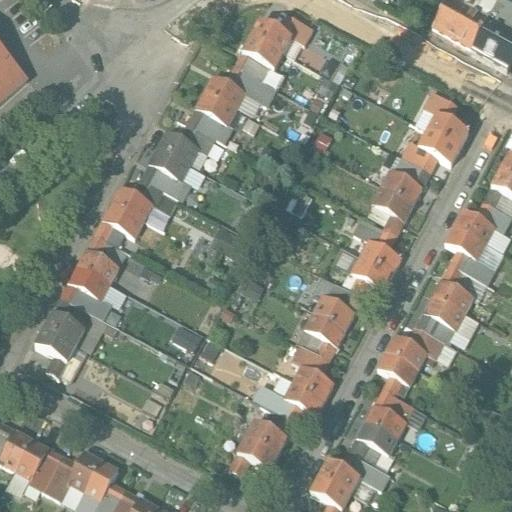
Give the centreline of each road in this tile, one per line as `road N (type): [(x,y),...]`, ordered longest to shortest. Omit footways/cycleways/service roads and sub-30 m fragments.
road 1 (residential): [(511,106),(289,511)]
road 2 (residential): [(7,378),(126,148),(129,107),(116,68)]
road 3 (residential): [(7,378),(257,511)]
road 4 (residential): [(317,0),(511,103)]
road 5 (residential): [(116,68),(0,175)]
